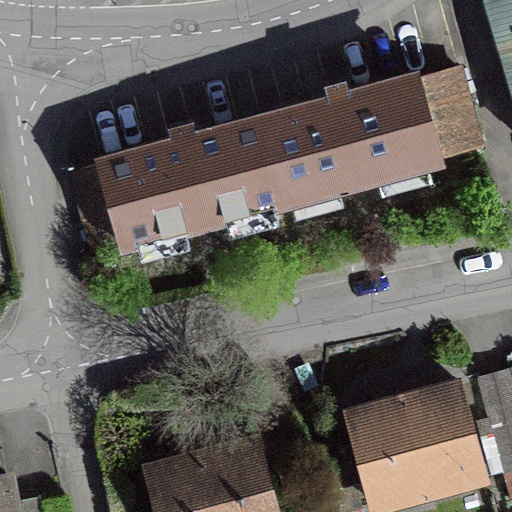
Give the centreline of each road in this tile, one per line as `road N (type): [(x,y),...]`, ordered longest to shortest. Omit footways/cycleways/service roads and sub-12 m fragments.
road 1 (residential): [(511,269),(58,362)]
road 2 (residential): [(13,28),(58,362)]
road 3 (residential): [(330,0),(253,26),(181,34),(13,28)]
road 4 (residential): [(58,362),(88,511)]
